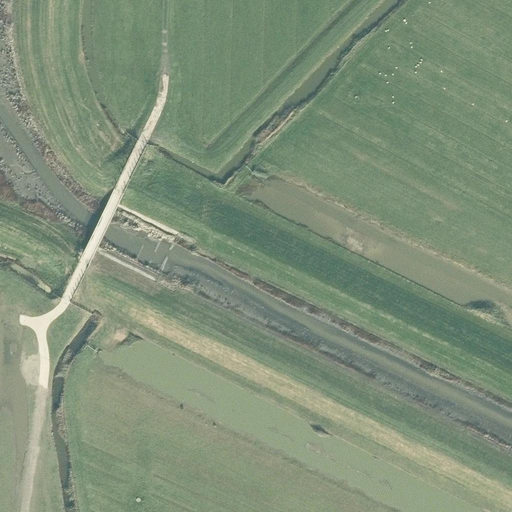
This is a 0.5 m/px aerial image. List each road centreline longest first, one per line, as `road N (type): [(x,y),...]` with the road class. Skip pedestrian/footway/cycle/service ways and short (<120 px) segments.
road 1 (track): [(23,511),(43,369),(39,330),(60,307),(89,247)]
road 2 (track): [(117,191),(159,105),(163,75)]
